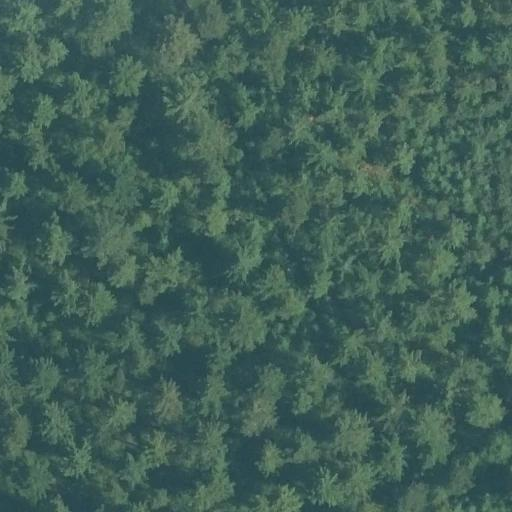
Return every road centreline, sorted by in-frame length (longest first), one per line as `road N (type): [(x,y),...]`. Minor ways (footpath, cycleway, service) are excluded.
road 1 (track): [(182,0),(385,511)]
road 2 (track): [(324,511),(511,409)]
